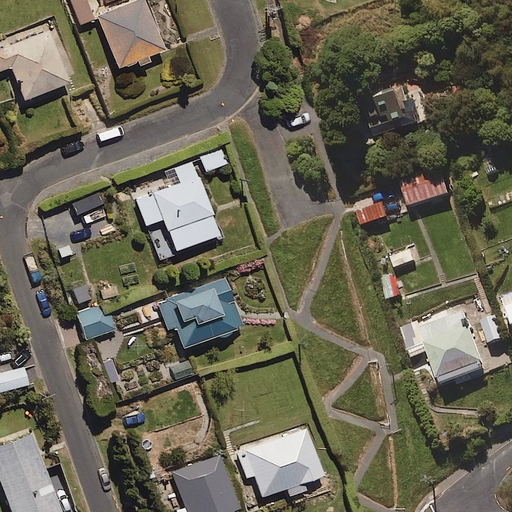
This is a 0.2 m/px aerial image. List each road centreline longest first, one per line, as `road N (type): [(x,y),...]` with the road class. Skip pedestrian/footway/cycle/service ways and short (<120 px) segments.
road 1 (residential): [(0,205),(107,511)]
road 2 (residential): [(0,195),(226,101),(241,83)]
road 3 (residential): [(294,207),(241,83)]
